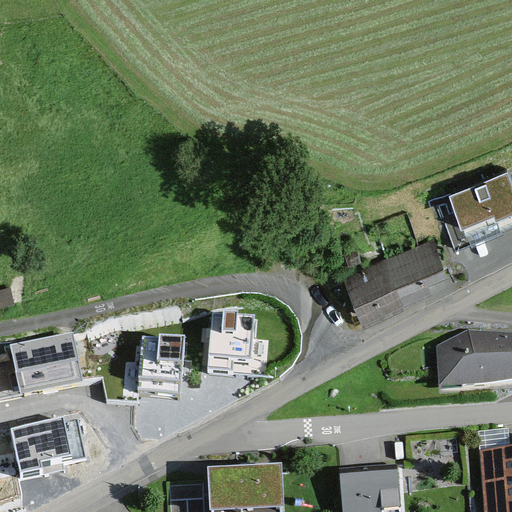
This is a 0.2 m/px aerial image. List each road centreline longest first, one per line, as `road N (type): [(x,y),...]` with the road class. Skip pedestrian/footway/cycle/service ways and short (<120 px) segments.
road 1 (track): [(0,328),(256,281),(302,302),(342,358)]
road 2 (unclassified): [(219,426),(511,269)]
road 3 (residential): [(511,416),(266,437),(219,426)]
road 4 (residential): [(0,413),(84,402),(104,414),(137,469)]
